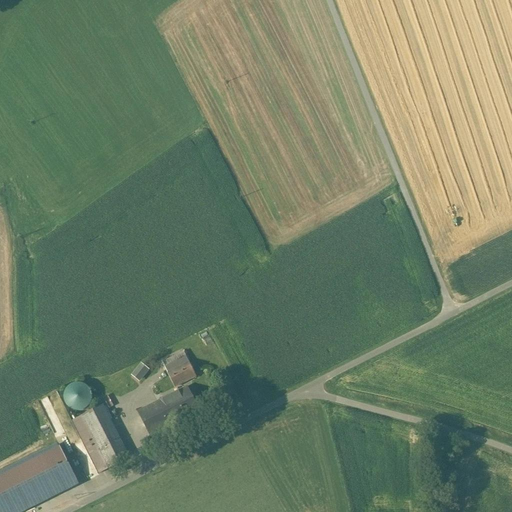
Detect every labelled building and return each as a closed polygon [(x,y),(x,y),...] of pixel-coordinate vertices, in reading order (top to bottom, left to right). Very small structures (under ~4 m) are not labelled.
[(183,352),(163,363),(175,387),(196,377),(183,352)] [(148,370),(141,364),(134,374),(141,380),(148,370)] [(90,389),(67,381),(59,403),(82,411),(90,389)] [(187,388),(139,412),(151,436),(199,411),(187,388)] [(103,406),(84,415),(110,468),(129,459),(103,406)] [(99,473),(110,468),(84,415),(73,420),(99,473)] [(23,511),(78,484),(58,445),(0,474),(0,511),(23,511)]
